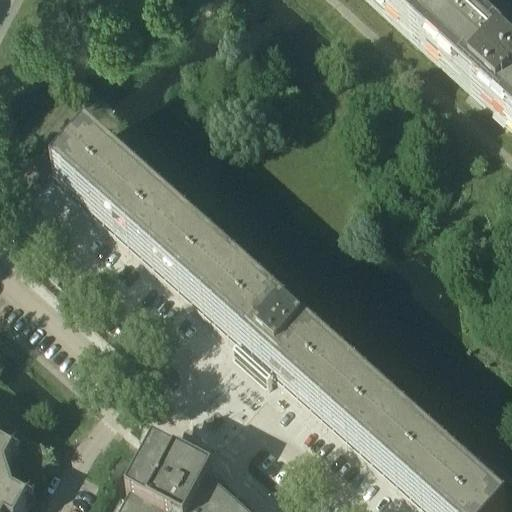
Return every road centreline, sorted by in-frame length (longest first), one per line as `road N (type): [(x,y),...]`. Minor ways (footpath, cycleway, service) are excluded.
road 1 (residential): [(132,399),(0,280)]
road 2 (residential): [(258,511),(132,399)]
road 3 (residential): [(51,511),(81,452),(132,399)]
